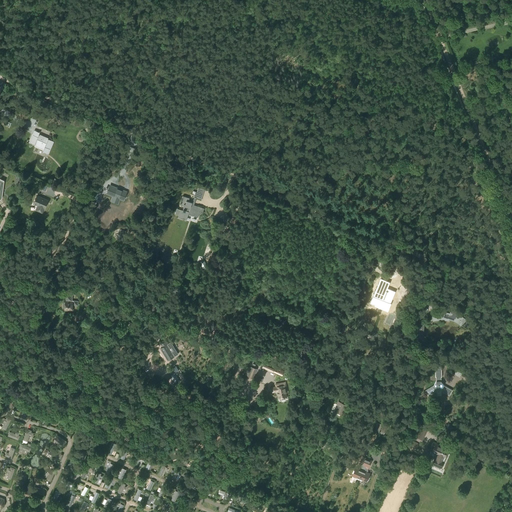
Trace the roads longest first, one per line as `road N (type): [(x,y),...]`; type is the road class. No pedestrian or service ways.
road 1 (track): [(0,77),(511,294)]
road 2 (track): [(0,383),(300,511)]
road 3 (track): [(425,0),(511,222)]
